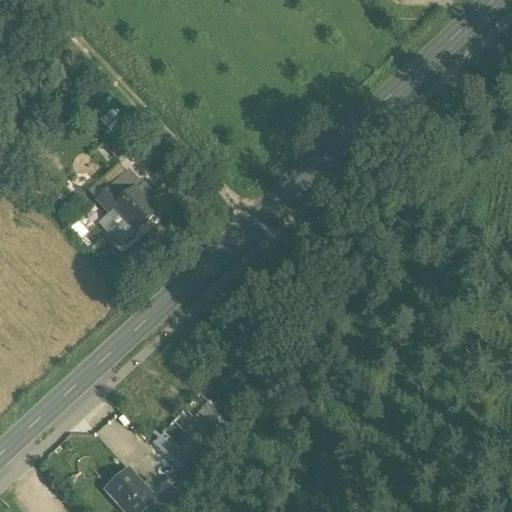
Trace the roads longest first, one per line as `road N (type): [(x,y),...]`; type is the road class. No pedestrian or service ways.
road 1 (tertiary): [(0,456),(495,0)]
road 2 (track): [(130,91),(44,0)]
